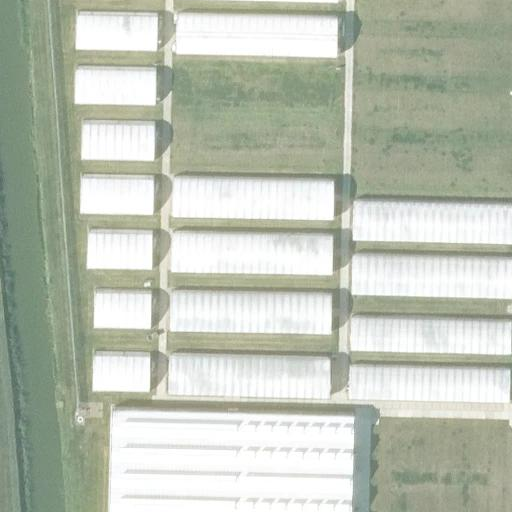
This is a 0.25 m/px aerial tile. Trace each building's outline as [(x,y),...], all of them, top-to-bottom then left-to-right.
[(511,22),(511,0),(358,0),(358,21),(511,22)] [(76,11),(75,49),(158,51),(159,13),(76,11)] [(176,50),(344,53),(344,16),(177,13),(176,50)] [(511,39),(358,35),(357,72),(511,76),(511,39)] [(158,105),(159,67),(75,65),(74,103),(158,105)] [(174,122),(174,158),(337,159),(337,107),(341,107),(342,68),(176,67),(176,107),(204,107),(204,122),(174,122)] [(511,127),(511,91),(357,92),(357,128),(511,127)] [(155,161),(156,121),(80,119),(79,159),(155,161)] [(511,185),(511,147),(357,145),(356,182),(511,185)] [(153,215),(154,174),(79,173),(78,214),(153,215)] [(171,211),(331,215),(332,180),(172,176),(171,211)] [(354,239),(511,240),(511,201),(354,199),(354,239)] [(152,270),(152,229),(86,229),(85,269),(152,270)] [(170,268),(332,269),(333,232),(170,231),(170,268)] [(511,295),(511,257),(352,254),(351,292),(511,295)] [(151,328),(152,290),(92,288),(91,327),(151,328)] [(168,291),(168,328),(331,329),(331,292),(168,291)] [(350,346),(511,350),(511,319),(351,315),(350,346)] [(89,352),(90,390),(150,389),(150,351),(89,352)] [(333,357),(170,353),(169,391),(332,395),(333,357)] [(511,366),(348,365),(348,396),(511,397),(511,366)] [(109,511),(351,511),(354,413),(240,410),(223,410),(112,407),(109,511)]
